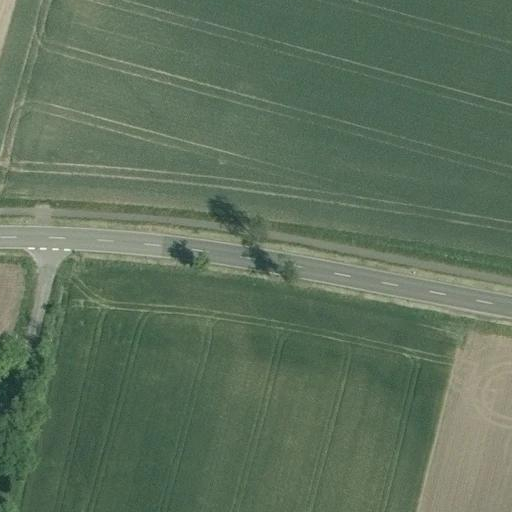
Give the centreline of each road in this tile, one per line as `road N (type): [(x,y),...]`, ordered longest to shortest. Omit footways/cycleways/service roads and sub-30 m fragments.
road 1 (tertiary): [(511,308),(208,250),(47,239)]
road 2 (unclassified): [(0,487),(44,311),(47,239)]
